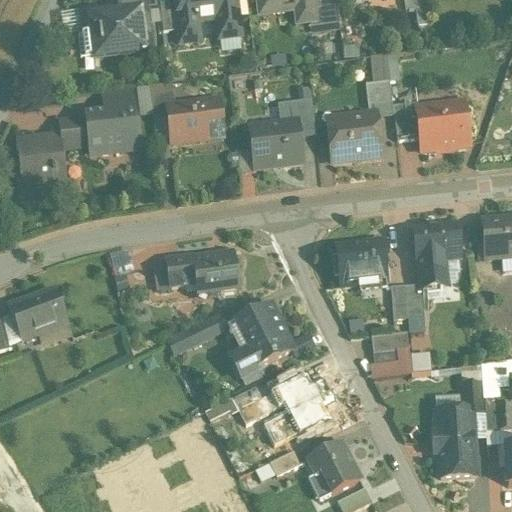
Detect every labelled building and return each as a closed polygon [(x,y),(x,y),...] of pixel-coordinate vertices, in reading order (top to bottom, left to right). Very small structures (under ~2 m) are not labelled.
[(129,9),(127,0),(107,0),(109,12),(79,16),(82,39),(97,38),(101,60),(103,60),(103,58),(135,54),(136,61),(154,58),(148,15),(147,7),(129,9)] [(158,3),(157,0),(127,0),(129,9),(147,7),(148,15),(159,14),(158,3)] [(172,0),(173,1),(177,36),(197,34),(196,27),(216,24),(218,44),(239,42),(233,0),(172,0)] [(258,0),(261,18),(308,12),(315,11),(313,0),(258,0)] [(334,0),(313,0),(315,11),(308,12),(311,32),(339,29),(334,0)] [(402,0),(405,16),(426,13),(423,0),(402,0)] [(177,36),(173,1),(158,3),(159,14),(162,38),(177,36)] [(82,39),(77,40),(80,63),(101,61),(101,60),(97,38),(82,39)] [(389,85),(365,88),(369,119),(376,118),(376,122),(394,120),(393,110),(389,85)] [(172,88),(149,91),(153,123),(169,121),(168,112),(175,111),(172,88)] [(133,93),(101,97),(103,116),(135,112),(133,93)] [(311,104),(288,107),(290,127),(297,126),(299,142),(316,140),(311,104)] [(175,111),(168,112),(169,121),(172,148),(209,144),(207,130),(220,129),(218,106),(175,111)] [(417,107),(393,110),(394,120),(397,146),(420,143),(416,114),(417,114),(417,107)] [(417,114),(416,114),(420,143),(422,156),(468,150),(463,108),(417,114)] [(103,116),(84,119),(84,121),(88,154),(88,156),(140,150),(135,112),(103,116)] [(369,119),(346,122),(347,127),(328,129),(332,167),(381,161),(376,122),(376,118),(369,119)] [(84,121),(72,122),(75,149),(62,150),(63,157),(88,154),(84,121)] [(72,122),(58,124),(59,138),(61,137),(62,150),(75,149),(72,122)] [(290,127),(249,132),(254,174),(302,168),(299,142),(297,126),(290,127)] [(59,138),(15,143),(19,174),(33,173),(36,195),(67,191),(63,157),(62,150),(61,137),(59,138)] [(33,173),(19,174),(15,174),(18,201),(37,198),(36,195),(33,173)] [(511,223),(483,226),(485,264),(511,261),(511,223)] [(440,231),(413,234),(416,268),(418,268),(420,290),(421,295),(422,294),(446,292),(444,265),(460,263),(456,229),(454,230),(454,228),(440,230),(440,231)] [(383,246),(336,251),(340,293),(359,290),(359,288),(386,285),(384,267),(386,266),(383,246)] [(215,260),(193,263),(193,259),(166,263),(170,293),(185,291),(185,288),(195,287),(197,297),(219,293),(220,299),(238,297),(232,257),(215,259),(215,260)] [(420,290),(405,291),(407,323),(424,322),(422,294),(421,295),(420,290)] [(405,291),(391,292),(393,325),(407,323),(405,291)] [(54,293),(8,310),(21,345),(68,328),(54,293)] [(249,356),(231,365),(242,385),(244,390),(262,380),(260,376),(258,372),(293,355),(290,349),(271,311),(245,323),(235,328),(236,329),(249,356)] [(239,312),(168,346),(175,359),(236,329),(235,328),(245,323),(239,312)] [(4,322),(0,322),(0,354),(12,352),(4,322)] [(406,337),(371,342),(373,357),(385,356),(397,354),(408,353),(406,337)] [(308,340),(290,349),(293,355),(296,361),(314,352),(308,340)] [(385,356),(373,357),(374,370),(398,367),(397,354),(385,356)] [(261,404),(250,410),(258,425),(264,437),(289,424),(298,441),(329,426),(307,381),(261,404)] [(481,390),(461,391),(463,416),(471,416),(471,418),(483,418),(481,390)] [(255,393),(232,404),(238,416),(250,410),(261,404),(255,393)] [(250,410),(238,416),(246,431),(258,425),(250,410)] [(511,410),(485,412),(486,436),(511,434),(511,410)] [(463,416),(436,418),(438,439),(433,439),(433,448),(438,447),(441,483),(475,481),(471,418),(471,416),(463,416)] [(341,448),(307,465),(315,481),(321,478),(331,499),(330,500),(331,501),(360,486),(341,448)] [(511,450),(502,451),(503,452),(508,452),(510,472),(507,473),(508,491),(511,490),(511,450)] [(293,457),(269,469),(276,482),(300,471),(293,457)]
